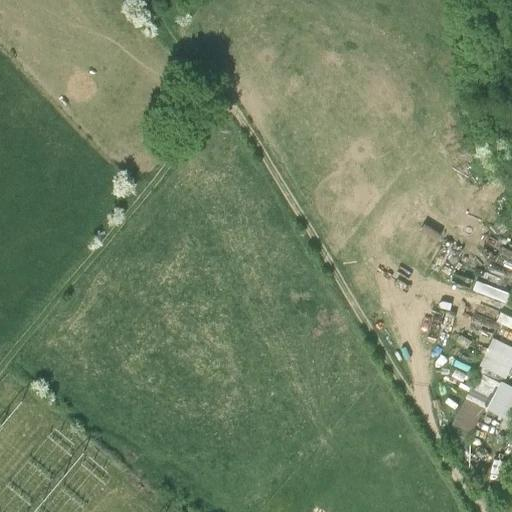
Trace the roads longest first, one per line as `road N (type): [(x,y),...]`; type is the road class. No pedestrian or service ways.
road 1 (track): [(130,0),(289,167),(482,511)]
road 2 (track): [(0,370),(232,109)]
